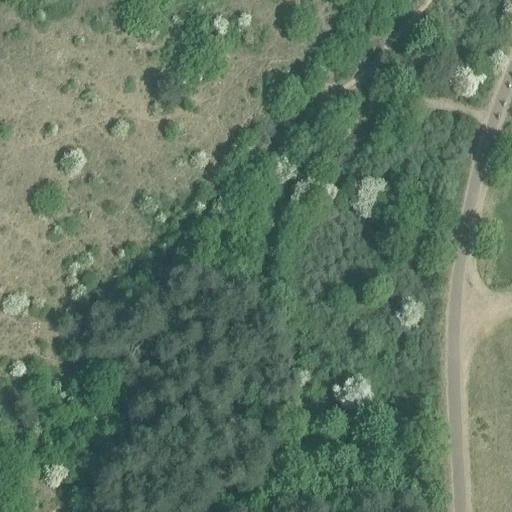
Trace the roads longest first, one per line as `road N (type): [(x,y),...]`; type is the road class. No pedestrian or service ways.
road 1 (unknown): [(434,0),(356,80),(322,95),(228,189),(169,285),(112,422),(61,511)]
road 2 (track): [(496,113),(432,97),(374,100),(321,150),(289,197),(207,478),(209,511)]
